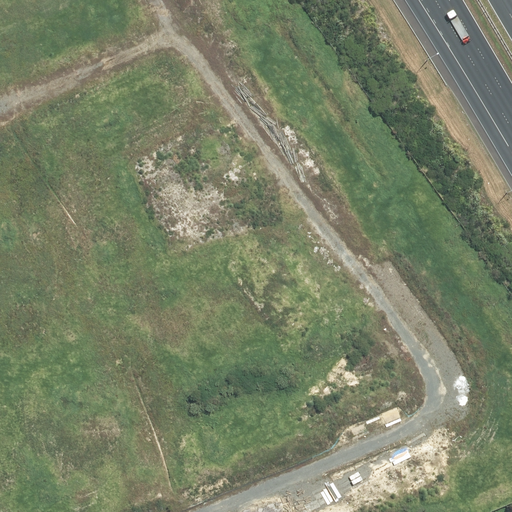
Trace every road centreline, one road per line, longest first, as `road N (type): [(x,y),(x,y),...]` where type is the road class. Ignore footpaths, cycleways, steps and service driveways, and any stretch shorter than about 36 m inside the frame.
road 1 (residential): [(334,460),(418,423),(432,402),(431,380),(233,112)]
road 2 (residential): [(233,112),(156,146),(145,175),(334,460)]
road 3 (residential): [(0,329),(29,335),(41,353),(104,511)]
road 4 (residential): [(169,25),(0,96)]
road 5 (residential): [(203,511),(334,460)]
